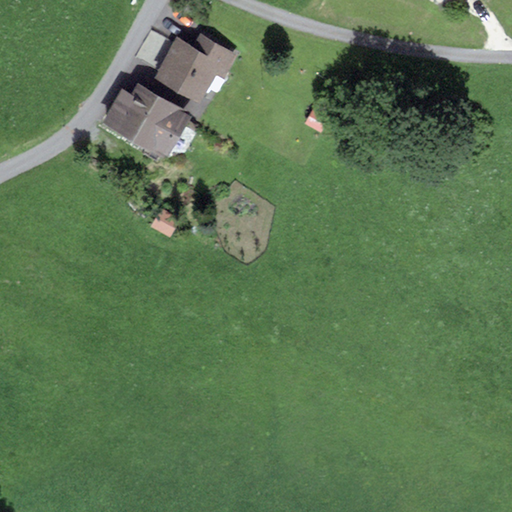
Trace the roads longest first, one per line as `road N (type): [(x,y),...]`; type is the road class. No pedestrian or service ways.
road 1 (tertiary): [(236,0),(341,35),(428,52),(511,56)]
road 2 (residential): [(0,174),(78,128),(117,78),(157,0)]
